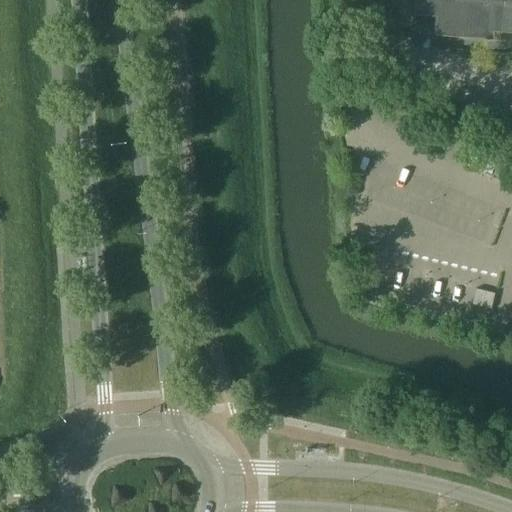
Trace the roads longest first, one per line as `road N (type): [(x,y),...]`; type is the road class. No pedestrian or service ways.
road 1 (secondary): [(76,0),(103,407),(98,446)]
road 2 (secondary): [(180,442),(167,404),(121,0)]
road 3 (tertiary): [(511,511),(353,471),(201,461)]
road 4 (unknown): [(511,191),(390,140)]
